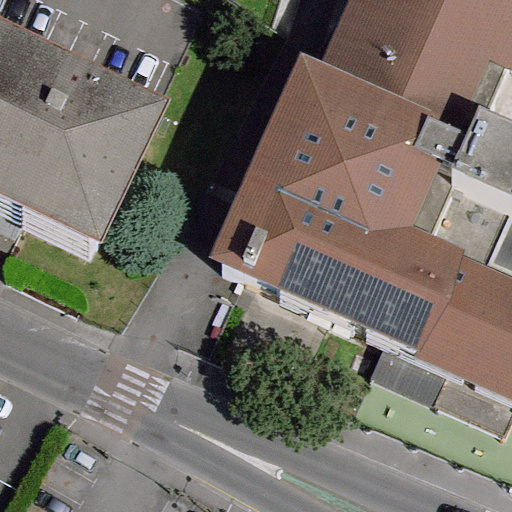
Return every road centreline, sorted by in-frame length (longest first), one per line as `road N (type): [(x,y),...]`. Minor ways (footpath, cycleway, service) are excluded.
road 1 (tertiary): [(0,342),(200,440)]
road 2 (tertiary): [(381,511),(200,440)]
road 3 (tertiary): [(200,440),(312,511)]
